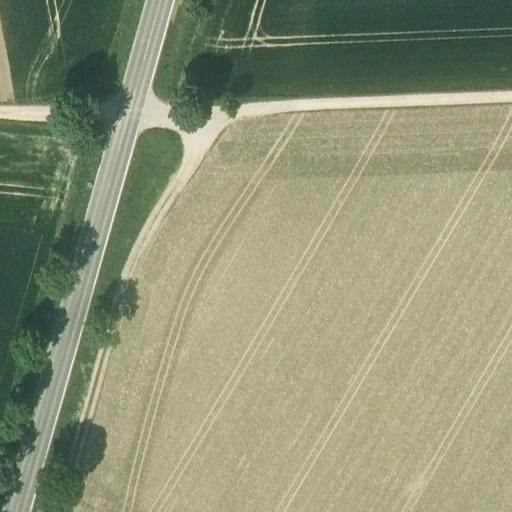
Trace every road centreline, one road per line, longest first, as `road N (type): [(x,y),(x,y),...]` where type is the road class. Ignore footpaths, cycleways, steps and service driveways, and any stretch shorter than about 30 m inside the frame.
road 1 (secondary): [(10,511),(157,0)]
road 2 (track): [(0,113),(511,109)]
road 3 (track): [(57,511),(127,261),(192,159),(200,112)]
